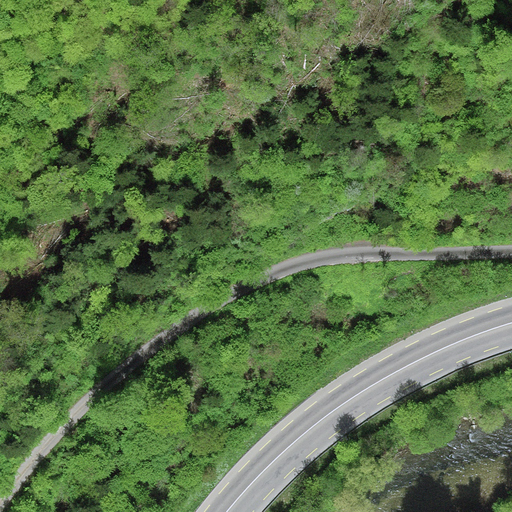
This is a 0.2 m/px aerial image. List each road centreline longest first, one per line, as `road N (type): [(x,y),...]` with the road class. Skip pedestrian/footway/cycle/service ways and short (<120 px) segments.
road 1 (track): [(511,249),(345,254),(242,287),(123,370),(0,500)]
road 2 (primary): [(226,511),(277,456),(345,402),(445,346),(511,322)]
